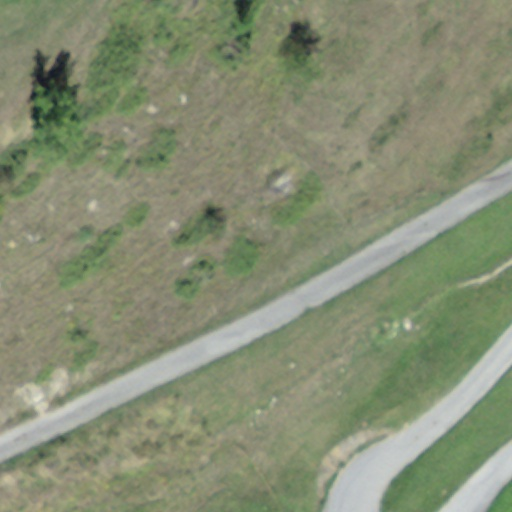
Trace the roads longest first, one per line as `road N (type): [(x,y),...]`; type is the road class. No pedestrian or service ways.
road 1 (track): [(511,174),(305,297),(0,447)]
road 2 (residential): [(511,342),(430,427),(366,475),(352,511)]
